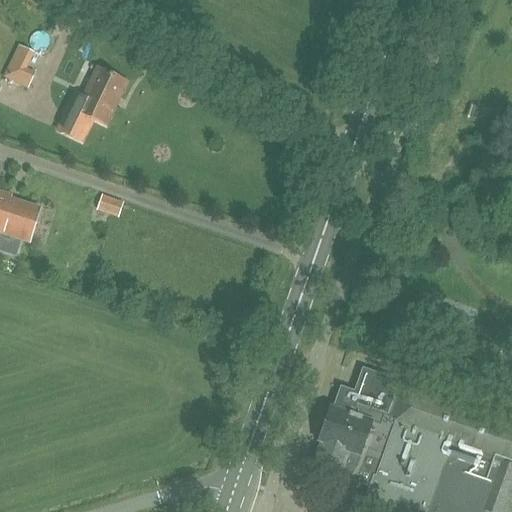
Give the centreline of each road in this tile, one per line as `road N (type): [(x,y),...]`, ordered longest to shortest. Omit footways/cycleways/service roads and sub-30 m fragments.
road 1 (secondary): [(243,478),(402,0)]
road 2 (unclassified): [(112,511),(243,478)]
